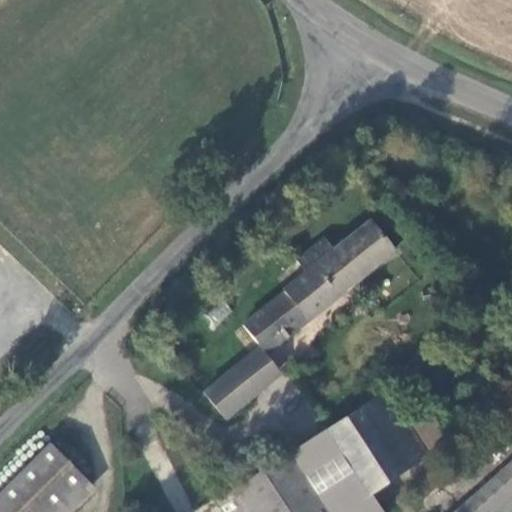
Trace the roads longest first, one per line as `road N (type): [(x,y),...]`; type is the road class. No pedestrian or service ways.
road 1 (unclassified): [(0,434),(266,178),(368,60)]
road 2 (unknown): [(95,343),(117,396),(189,511)]
road 3 (unclassified): [(511,110),(368,60)]
road 4 (track): [(95,343),(0,255)]
